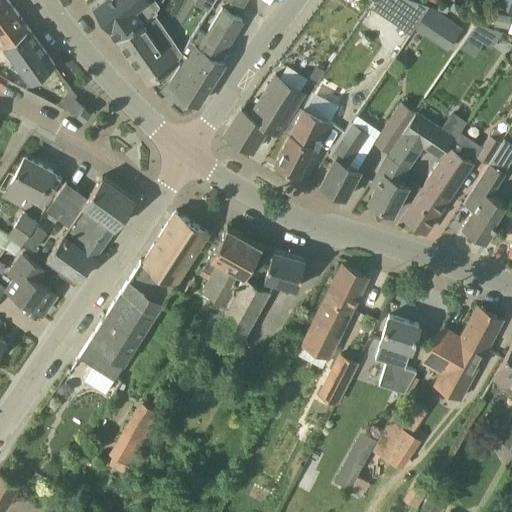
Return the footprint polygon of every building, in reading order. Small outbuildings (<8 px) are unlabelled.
[(7,0),(0,5),(0,42),(3,46),(28,28),(8,0),(7,0)] [(141,23),(154,13),(144,0),(104,0),(95,7),(117,39),(141,23)] [(194,0),(194,1),(208,10),(214,0),(194,0)] [(410,32),(415,26),(430,5),(416,0),(411,0),(396,23),(410,32)] [(511,0),(501,0),(500,5),(511,9),(511,0)] [(438,8),(447,11),(449,6),(440,3),(438,8)] [(176,88),(198,102),(199,102),(224,62),(218,58),(241,22),(221,9),(215,19),(206,33),(197,28),(181,55),(185,57),(169,83),(176,87),(176,88)] [(511,15),(497,12),(494,25),(509,27),(511,15)] [(476,22),(469,32),(491,48),(503,31),(476,22)] [(167,42),(158,48),(141,23),(117,39),(147,81),(179,58),(167,42)] [(3,46),(29,82),(55,64),(28,28),(3,46)] [(303,91),(275,74),(250,114),(241,108),(225,132),(252,150),(267,125),(278,132),(303,91)] [(90,111),(75,98),(68,107),(83,119),(90,111)] [(374,141),(389,151),(415,111),(400,101),(374,141)] [(290,132),(275,161),(297,172),(299,173),(312,146),(317,150),(332,120),(303,103),(302,105),(301,105),(284,128),(290,132)] [(442,129),(415,111),(389,151),(387,154),(371,184),(376,187),(369,201),(392,213),(407,185),(400,181),(408,165),(422,145),(429,149),(439,157),(463,121),(452,114),(442,129)] [(359,170),(348,163),(368,133),(352,121),(330,153),(335,156),(320,184),(345,197),(359,170)] [(472,162),(472,161),(482,145),(460,131),(403,215),(426,231),(472,162)] [(500,141),(489,134),(477,154),(488,161),(500,141)] [(53,171),(25,156),(5,191),(21,200),(26,191),(38,198),(53,171)] [(504,203),(490,194),(504,171),(488,162),(471,189),(481,195),(462,226),(485,241),(496,224),(493,222),(504,203)] [(114,226),(115,227),(135,199),(102,176),(88,195),(82,204),(83,204),(44,260),(76,283),(94,256),(114,226)] [(53,199),(65,207),(78,188),(66,180),(53,199)] [(208,231),(205,229),(175,210),(143,261),(140,260),(121,290),(156,312),(208,231)] [(23,213),(8,236),(11,238),(22,245),(37,222),(23,213)] [(260,244),(227,225),(209,256),(202,268),(211,273),(202,289),(226,303),(260,244)] [(15,254),(22,245),(11,238),(5,247),(15,254)] [(275,281),(296,288),(305,258),(273,248),(264,278),(260,284),(244,276),(262,245),(260,244),(226,303),(228,304),(211,333),(238,347),(275,281)] [(35,282),(45,268),(24,252),(9,274),(14,277),(5,291),(40,315),(54,296),(35,282)] [(367,276),(342,263),(302,344),(327,356),(367,276)] [(121,290),(79,355),(114,377),(156,312),(121,290)] [(502,318),(477,305),(461,335),(441,324),(422,360),(442,371),(438,378),(462,391),(502,318)] [(409,348),(410,349),(419,324),(388,314),(381,339),(376,357),(386,361),(379,383),(404,392),(415,370),(403,366),(409,348)] [(511,343),(492,377),(507,385),(511,377),(511,343)] [(356,361),(341,353),(320,394),(334,402),(356,361)] [(155,408),(140,400),(109,452),(124,461),(155,408)] [(421,438),(410,431),(418,420),(408,413),(400,425),(391,419),(373,449),(402,467),(421,438)] [(349,487),(352,483),(355,478),(339,469),(333,479),(349,487)] [(18,481),(0,471),(0,508),(4,508),(18,481)] [(419,499),(426,489),(413,481),(407,492),(403,498),(416,506),(419,499)] [(434,486),(422,505),(432,511),(437,511),(448,495),(434,486)]
